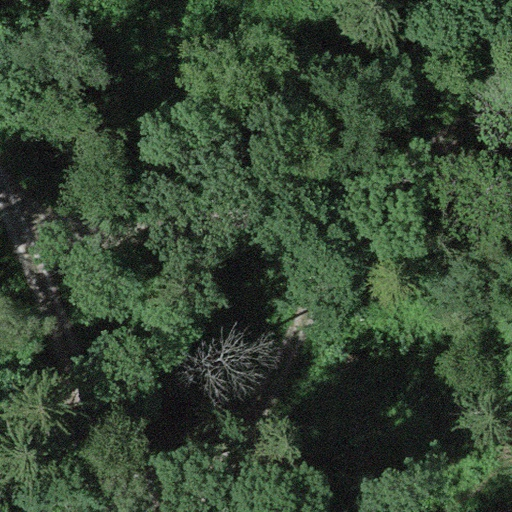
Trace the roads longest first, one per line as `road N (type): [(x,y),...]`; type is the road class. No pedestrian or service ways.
road 1 (track): [(511,86),(402,172),(363,219),(197,511)]
road 2 (track): [(8,208),(105,232),(228,216),(402,172)]
road 3 (track): [(147,511),(0,187)]
